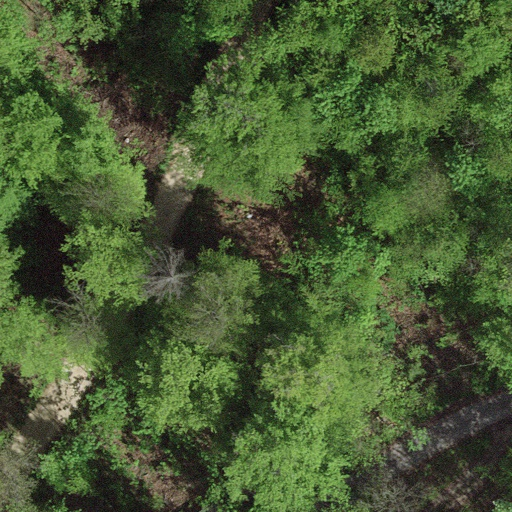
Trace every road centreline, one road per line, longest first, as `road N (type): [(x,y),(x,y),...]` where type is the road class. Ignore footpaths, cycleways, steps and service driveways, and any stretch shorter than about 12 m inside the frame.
road 1 (track): [(256,0),(114,319),(0,484)]
road 2 (unclassified): [(511,403),(443,433),(331,511)]
